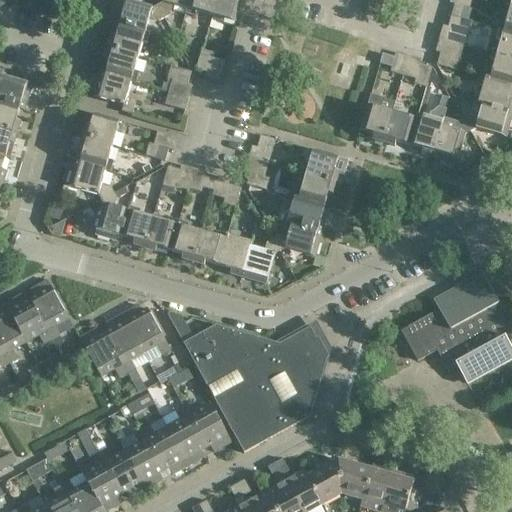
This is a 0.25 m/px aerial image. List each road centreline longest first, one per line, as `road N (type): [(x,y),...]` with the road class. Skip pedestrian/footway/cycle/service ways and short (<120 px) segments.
road 1 (tertiary): [(511,225),(452,220),(274,313),(17,245)]
road 2 (residential): [(17,245),(86,0)]
